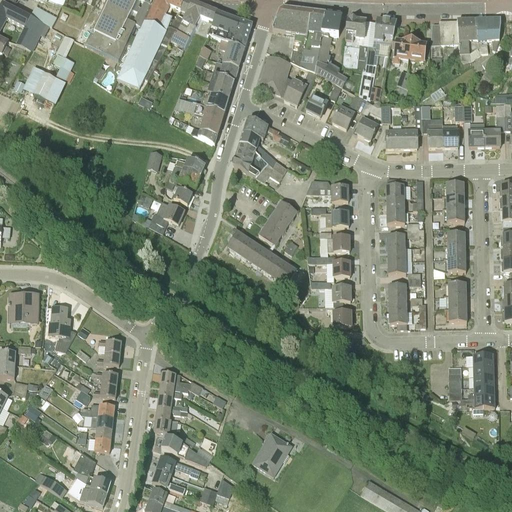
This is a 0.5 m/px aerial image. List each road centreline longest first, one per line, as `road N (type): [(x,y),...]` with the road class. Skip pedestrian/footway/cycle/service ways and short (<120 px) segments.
road 1 (residential): [(503,8),(268,4)]
road 2 (residential): [(189,273),(241,106)]
road 3 (residential): [(121,511),(148,339)]
road 4 (residential): [(379,336),(372,327),(367,192),(373,168)]
road 5 (residential): [(481,340),(478,170)]
road 6 (residential): [(148,339),(62,282),(0,274)]
road 7 (residential): [(241,106),(373,168)]
